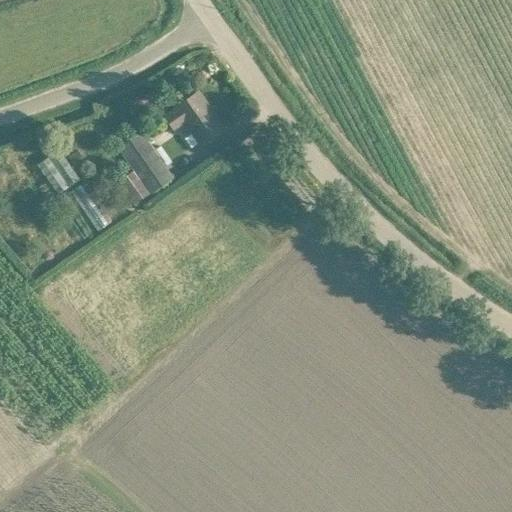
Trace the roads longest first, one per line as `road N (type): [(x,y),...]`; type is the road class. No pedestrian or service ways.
road 1 (unclassified): [(511,325),(413,257),(333,177),(211,19)]
road 2 (unclassified): [(0,117),(105,80),(211,19)]
